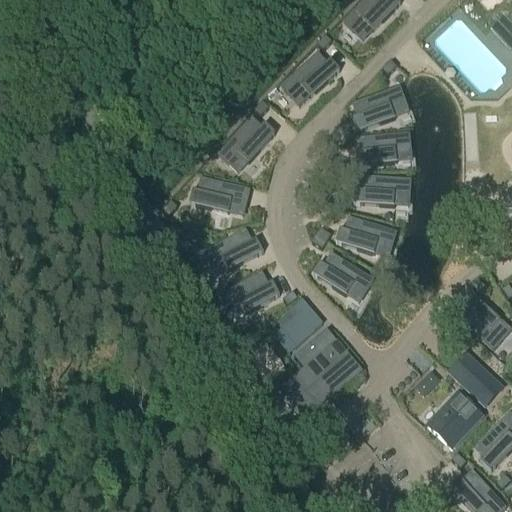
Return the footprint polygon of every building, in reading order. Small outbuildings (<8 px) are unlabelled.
[(367,0),(343,25),(352,35),(362,25),(373,35),(401,6),(394,0),(367,0)] [(511,31),(502,21),(491,32),(511,55),(511,31)] [(326,41),(317,50),(323,56),(332,47),(326,41)] [(309,64),(279,91),(288,101),(297,94),(306,103),(338,74),(329,64),(318,74),(309,64)] [(391,65),(382,73),(387,79),(396,71),(391,65)] [(362,119),(351,123),(356,136),(393,123),(389,109),(403,104),(399,92),(358,107),(362,119)] [(263,106),(254,115),(260,121),(268,112),(263,106)] [(245,131),(218,160),(228,170),(238,159),(248,167),(275,138),(265,128),(255,139),(245,131)] [(366,155),(355,156),(356,170),(396,166),(395,152),(409,151),(408,138),(365,142),(366,155)] [(348,168),(336,168),(336,176),(348,176),(348,168)] [(348,176),(336,176),(336,184),(348,184),(348,176)] [(354,194),(353,208),(393,211),(394,197),(409,198),(410,185),(367,182),(366,195),(354,194)] [(192,195),(189,209),(228,218),(231,206),(246,209),(249,196),(210,186),(207,199),(192,195)] [(171,205),(163,214),(169,220),(177,211),(171,205)] [(340,233),(336,247),(374,258),(378,245),(392,249),(396,237),(355,224),(351,237),(340,233)] [(320,232),(315,239),(326,245),(330,238),(320,232)] [(236,238),(200,258),(207,270),(220,263),(227,275),(262,256),(255,244),(243,250),(236,238)] [(315,239),(311,246),(321,252),(326,245),(315,239)] [(188,246),(181,250),(187,260),(194,256),(188,246)] [(319,267),(312,279),(346,300),(353,288),(366,295),(373,284),(336,262),(329,273),(319,267)] [(253,281),(217,301),(224,313),(237,306),(244,318),(279,299),(272,287),(260,293),(253,281)] [(477,284),(471,290),(481,298),(486,292),(477,284)] [(511,294),(508,288),(501,293),(507,303),(511,299),(511,294)] [(292,295),(283,302),(287,309),(297,302),(292,295)] [(469,299),(460,309),(469,317),(461,327),(494,355),(502,345),(491,335),(500,325),(469,299)] [(300,306),(275,327),(295,351),(314,336),(309,330),(315,323),(300,306)] [(304,372),(279,392),(306,424),(362,376),(336,345),(326,333),(294,360),(304,372)] [(465,357),(447,376),(483,411),(501,393),(465,357)] [(455,397),(425,429),(451,454),(481,421),(455,397)] [(489,454),(479,465),(489,475),(511,451),(511,441),(507,436),(511,431),(511,420),(508,416),(479,445),(489,454)] [(456,458),(451,464),(460,472),(465,466),(456,458)] [(458,480),(448,490),(467,511),(483,511),(485,510),(486,511),(504,511),(476,480),(466,489),(458,480)] [(503,480),(494,488),(500,494),(509,485),(503,480)] [(508,501),(511,497),(511,487),(502,495),(508,501)]
